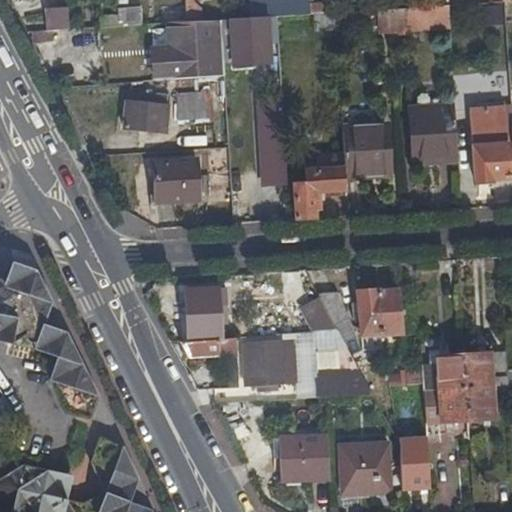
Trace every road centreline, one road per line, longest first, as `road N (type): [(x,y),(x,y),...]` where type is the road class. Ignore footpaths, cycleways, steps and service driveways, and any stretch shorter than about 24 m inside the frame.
road 1 (residential): [(89,267),(132,249),(511,227)]
road 2 (secondary): [(216,511),(89,267)]
road 3 (secondary): [(49,190),(40,145),(0,69)]
